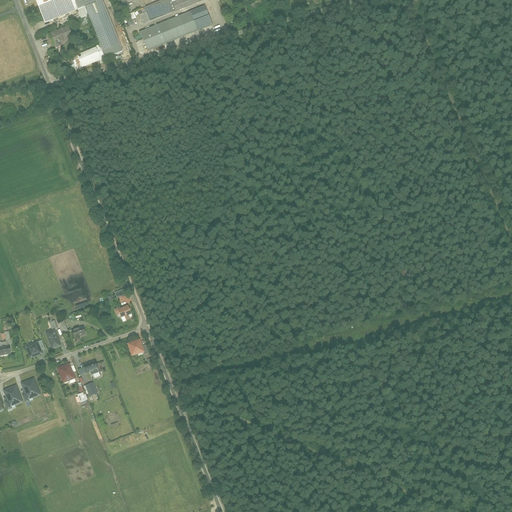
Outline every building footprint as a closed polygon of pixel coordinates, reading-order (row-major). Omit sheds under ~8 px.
[(125,53),(103,0),(35,0),(45,24),(84,8),(107,59),(125,53)] [(124,0),(121,0),(119,1),(122,12),(128,11),(124,0)] [(143,24),(202,0),(201,0),(162,0),(144,7),(146,12),(139,15),(143,24)] [(204,6),(139,31),(147,51),(212,26),(204,6)] [(125,16),(130,26),(133,25),(131,20),(136,18),(134,12),(125,16)] [(86,18),(77,21),(79,27),(88,24),(86,18)] [(69,26),(51,33),(57,48),(61,46),(60,42),(73,37),(69,26)] [(100,46),(79,55),(80,59),(74,61),(75,64),(70,66),(72,72),(106,58),(100,46)] [(122,289),(114,293),(116,298),(125,295),(122,289)] [(119,307),(113,309),(116,316),(119,314),(121,318),(125,317),(125,318),(128,317),(128,316),(132,314),(128,305),(120,308),(119,307)] [(61,330),(67,328),(64,321),(58,323),(61,330)] [(82,325),(70,329),(74,340),(86,335),(82,325)] [(55,329),(45,333),(51,350),(61,346),(55,329)] [(8,332),(1,333),(2,340),(6,339),(6,341),(10,340),(8,332)] [(140,339),(127,343),(131,357),(144,353),(144,355),(148,354),(145,345),(142,346),(140,339)] [(9,341),(0,342),(0,356),(12,355),(9,341)] [(38,341),(25,347),(30,360),(43,354),(38,341)] [(95,360),(83,365),(86,374),(98,369),(95,360)] [(69,363),(57,369),(63,384),(76,379),(69,363)] [(34,379),(21,384),(24,393),(22,394),(26,404),(30,402),(29,400),(40,395),(34,379)] [(97,394),(93,383),(85,386),(89,397),(97,394)] [(16,385),(2,390),(6,400),(4,401),(8,410),(12,409),(11,406),(22,402),(16,385)] [(84,392),(77,395),(81,405),(88,402),(84,392)]
